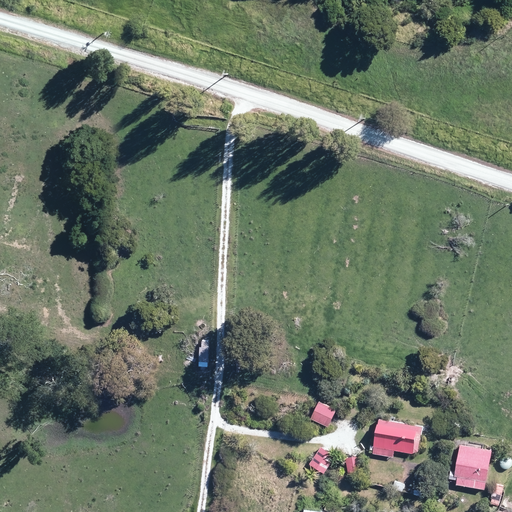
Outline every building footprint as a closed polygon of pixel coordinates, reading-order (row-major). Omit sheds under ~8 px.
[(336,410),(318,401),(310,419),(328,428),(336,410)] [(422,428),(379,420),(373,454),(393,457),(394,451),(417,455),(422,428)] [(492,451),(460,445),(455,472),(450,471),(449,479),(456,481),(455,486),(485,491),(492,451)] [(335,455),(320,446),(309,464),(323,473),(335,455)] [(358,457),(346,458),(348,474),(360,473),(358,457)]
